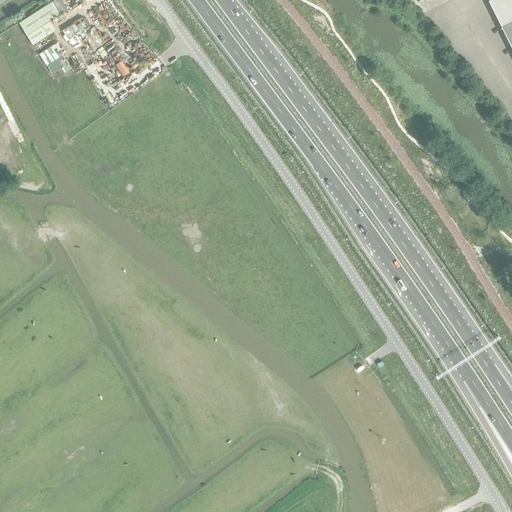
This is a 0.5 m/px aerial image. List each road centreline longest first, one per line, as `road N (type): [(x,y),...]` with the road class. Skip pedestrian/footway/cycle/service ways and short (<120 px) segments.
road 1 (unclassified): [(500,511),(297,195),(157,0)]
road 2 (unclassified): [(471,499),(263,177),(133,0)]
road 3 (trunk): [(195,0),(469,376)]
road 4 (trunk): [(486,366),(222,0)]
